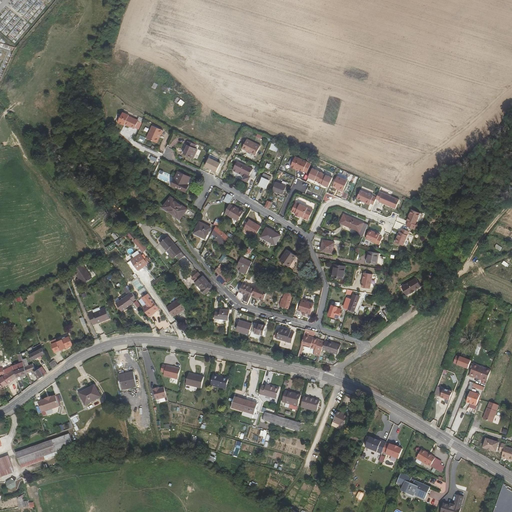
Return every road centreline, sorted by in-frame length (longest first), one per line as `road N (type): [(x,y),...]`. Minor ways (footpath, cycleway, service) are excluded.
road 1 (primary): [(0,413),(111,342),(179,343),(328,377)]
road 2 (primary): [(328,377),(511,480)]
road 3 (track): [(408,317),(458,279),(511,205)]
road 4 (residential): [(188,256),(235,304),(316,329)]
road 5 (residential): [(163,156),(279,221)]
